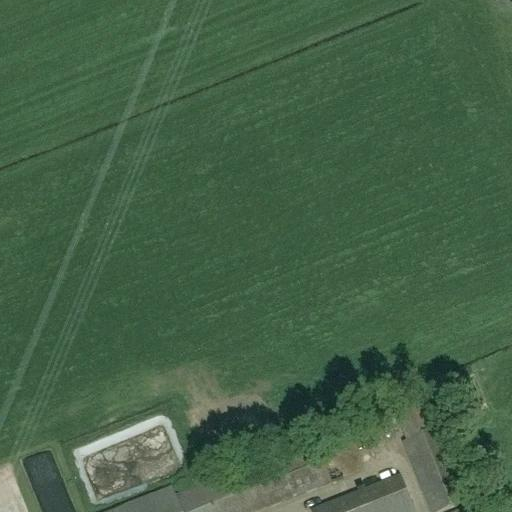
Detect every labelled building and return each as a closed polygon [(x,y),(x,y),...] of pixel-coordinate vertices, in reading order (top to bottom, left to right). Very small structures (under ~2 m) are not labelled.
[(443,429),(435,432),(424,402),(394,413),(406,444),(404,445),(431,511),(442,511),(472,500),(443,429)] [(173,489),(115,511),(261,511),(332,484),(317,446),(253,471),(252,468),(176,498),(173,489)] [(68,511),(49,457),(22,466),(38,511),(68,511)] [(352,467),(342,468),(343,486),(353,486),(352,467)] [(0,470),(0,503),(17,497),(4,468),(0,470)] [(413,511),(400,478),(314,511),(413,511)] [(492,511),(487,499),(455,511),(492,511)]
